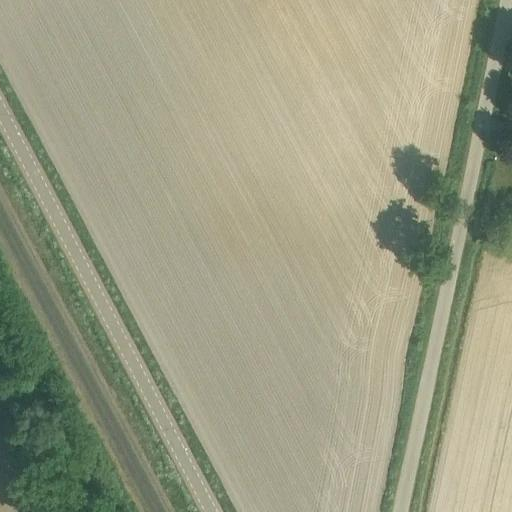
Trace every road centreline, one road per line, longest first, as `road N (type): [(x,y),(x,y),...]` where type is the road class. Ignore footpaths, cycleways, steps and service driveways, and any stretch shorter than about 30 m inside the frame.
road 1 (unclassified): [(402,511),(511,3)]
road 2 (unclassified): [(213,511),(0,106)]
